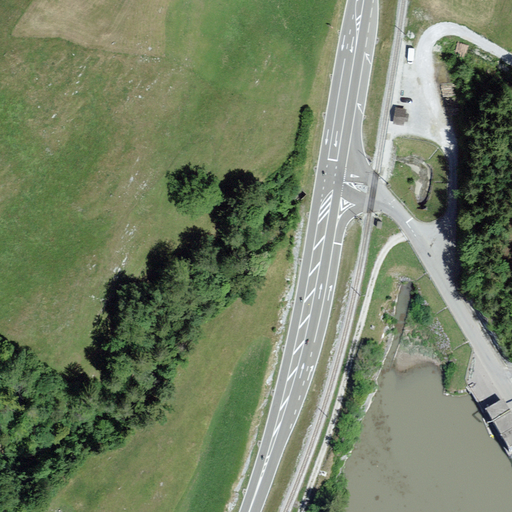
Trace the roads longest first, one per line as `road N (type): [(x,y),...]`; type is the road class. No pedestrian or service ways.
road 1 (secondary): [(250,511),(299,350),(333,183)]
road 2 (track): [(301,511),(374,275),(391,244),(411,230)]
road 3 (tertiary): [(333,183),(389,203),(429,253),(505,387)]
road 4 (secondary): [(333,183),(362,0)]
